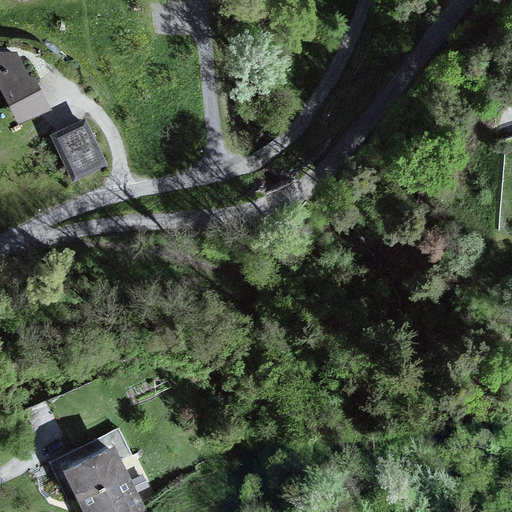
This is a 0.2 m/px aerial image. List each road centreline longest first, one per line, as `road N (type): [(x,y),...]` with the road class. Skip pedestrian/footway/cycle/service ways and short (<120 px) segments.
road 1 (unclassified): [(467,0),(300,192),(238,213),(49,234),(35,227)]
road 2 (unclassified): [(363,0),(338,64),(289,136),(258,160),(223,172)]
road 3 (residential): [(35,227),(119,194),(223,172)]
road 4 (track): [(223,172),(204,0)]
road 5 (track): [(119,194),(114,138),(86,100),(46,77)]
